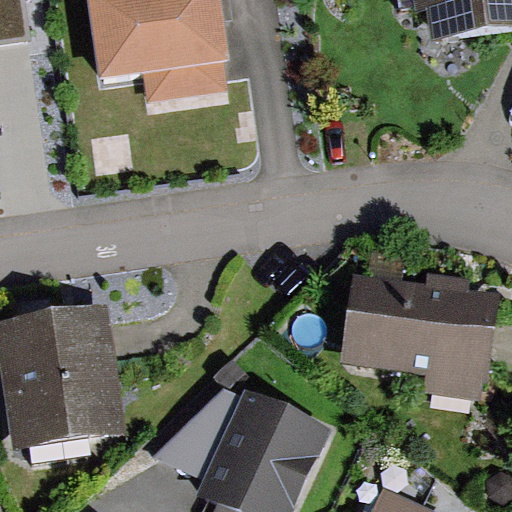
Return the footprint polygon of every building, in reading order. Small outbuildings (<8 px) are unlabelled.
[(0,0),(0,44),(31,41),(25,0),(0,0)] [(87,0),(99,78),(143,71),(147,102),(227,90),(223,61),(230,60),(225,26),(221,0),(87,0)] [(413,7),(412,0),(398,0),(400,8),(413,7)] [(511,0),(412,0),(413,7),(427,7),(431,40),(511,29),(511,0)] [(428,272),(427,284),(447,286),(469,289),(471,278),(428,272)] [(501,294),(469,289),(447,286),(427,284),(353,273),(341,362),(428,374),(426,393),(480,400),(483,381),(489,381),(501,294)] [(55,313),(0,320),(0,360),(13,449),(127,433),(109,305),(55,313)] [(248,377),(231,360),(215,377),(224,388),(232,392),(248,377)] [(224,388),(153,456),(203,480),(231,420),(241,396),(232,392),(224,388)] [(203,480),(197,494),(217,504),(213,511),(293,511),(332,428),(245,389),(241,396),(231,420),(203,480)] [(373,511),(437,511),(385,487),(373,511)]
